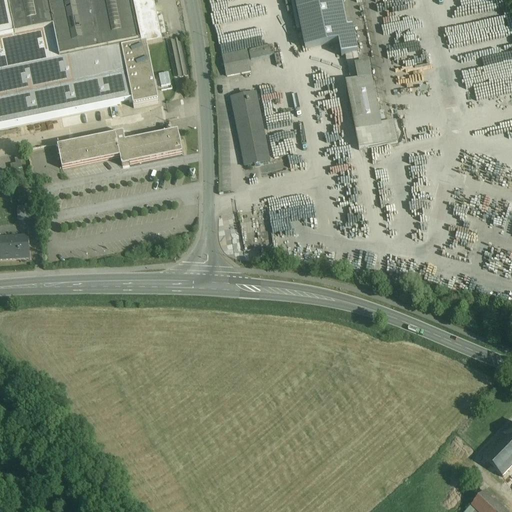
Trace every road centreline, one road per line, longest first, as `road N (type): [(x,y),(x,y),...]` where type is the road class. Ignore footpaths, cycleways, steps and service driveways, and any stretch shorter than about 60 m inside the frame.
road 1 (secondary): [(511,366),(355,305),(206,286)]
road 2 (residential): [(190,0),(205,115),(206,286)]
road 3 (secondary): [(206,286),(0,289)]
